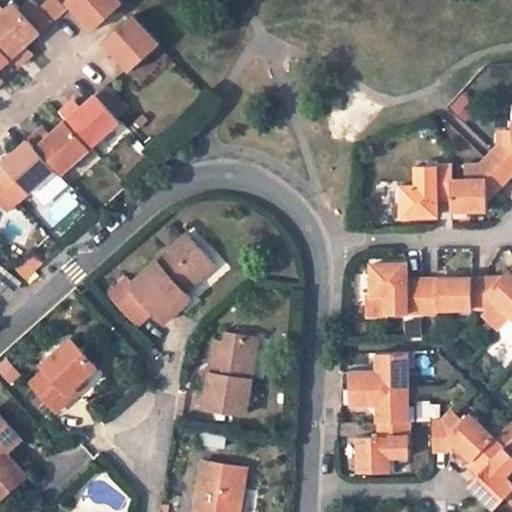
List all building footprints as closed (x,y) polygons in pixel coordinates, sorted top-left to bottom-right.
[(45,30),(56,18),(40,0),(28,0),(23,5),(45,30)] [(70,0),(96,29),(125,3),(122,0),(70,0)] [(22,64),(33,53),(27,46),(31,42),(45,30),(23,5),(19,1),(0,17),(0,39),(15,57),(22,64)] [(133,70),(162,44),(135,14),(106,40),(133,70)] [(0,84),(4,80),(0,75),(0,70),(1,69),(15,57),(0,39),(0,84)] [(38,49),(31,42),(27,46),(33,53),(38,49)] [(8,76),(1,69),(0,70),(0,75),(4,80),(8,76)] [(121,115),(132,105),(111,82),(100,92),(121,115)] [(87,103),(83,107),(76,100),(64,110),(71,118),(95,145),(124,119),(121,115),(100,92),(87,103)] [(81,96),(76,100),(83,107),(87,103),(81,96)] [(57,130),(52,134),(46,127),(34,138),(61,168),(64,171),(95,145),(71,118),(57,130)] [(50,124),(46,127),(52,134),(57,130),(50,124)] [(511,131),(499,131),(499,144),(494,151),(511,168),(511,131)] [(34,138),(9,160),(14,167),(3,178),(24,200),(61,168),(34,138)] [(510,181),(511,178),(511,168),(494,151),(488,158),(510,181)] [(488,158),(479,167),(467,167),(467,182),(456,182),(456,195),(456,199),(456,211),(471,211),(490,211),(489,193),(500,191),(510,181),(488,158)] [(455,167),(422,166),(422,186),(406,187),(406,201),(406,217),(441,216),(441,200),(441,195),(456,195),(456,182),(455,167)] [(3,178),(0,180),(0,196),(13,210),(24,200),(3,178)] [(212,262),(188,236),(133,283),(133,284),(155,309),(166,321),(192,298),(183,288),(212,262)] [(49,258),(40,247),(21,265),(30,275),(49,258)] [(411,262),(375,262),(375,291),(390,291),(390,297),(390,314),(426,313),(425,282),(412,282),(411,276),(411,262)] [(474,306),(490,306),(497,299),(504,306),(511,313),(511,270),(497,283),(488,274),(474,275),(474,306)] [(426,313),(442,313),(442,307),(474,306),(474,275),(441,275),(441,282),(425,282),(426,313)] [(155,309),(133,284),(133,283),(128,278),(110,294),(138,325),(155,309)] [(500,309),(511,320),(511,319),(511,313),(504,306),(500,309)] [(226,345),(216,343),(205,408),(246,415),(252,379),(245,378),(252,338),(227,335),(226,345)] [(258,339),(252,338),(245,378),(252,379),(258,339)] [(97,363),(77,340),(48,364),(52,368),(35,382),(57,406),(85,381),(81,377),(97,363)] [(381,353),(381,372),(346,373),(346,387),(412,385),(411,368),(411,352),(381,353)] [(346,387),(346,405),(381,404),(382,420),(413,419),(413,406),(412,385),(346,387)] [(0,410),(0,488),(8,481),(6,480),(17,469),(1,452),(22,434),(0,410)] [(450,449),(456,443),(463,450),(474,460),(495,438),(469,414),(463,419),(453,410),(445,418),(436,418),(437,449),(450,449)] [(382,420),(383,437),(364,437),(364,472),(396,472),(396,454),(401,454),(414,454),(413,419),(382,420)] [(511,442),(511,420),(495,438),(474,460),(485,470),(472,483),(498,507),(507,497),(511,492),(511,482),(506,477),(511,471),(511,454),(506,448),(511,442)] [(459,454),(470,464),(474,460),(463,450),(459,454)] [(240,511),(247,468),(204,462),(195,511),(240,511)] [(0,500),(27,477),(19,467),(17,469),(6,480),(8,481),(0,488),(0,500)]
